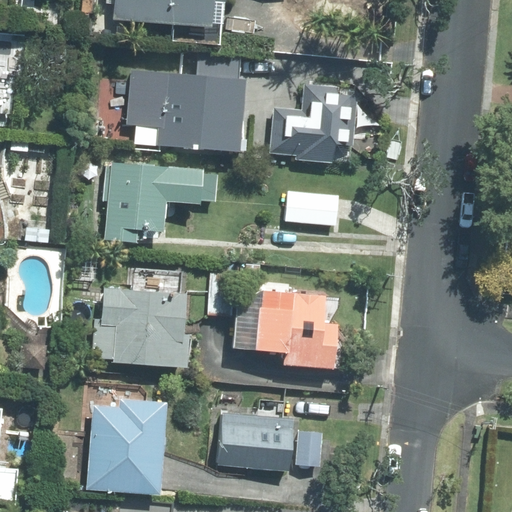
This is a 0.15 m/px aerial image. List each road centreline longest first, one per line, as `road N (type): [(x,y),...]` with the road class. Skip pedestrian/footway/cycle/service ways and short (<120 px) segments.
road 1 (residential): [(421,352),(462,0)]
road 2 (residential): [(405,511),(421,352)]
